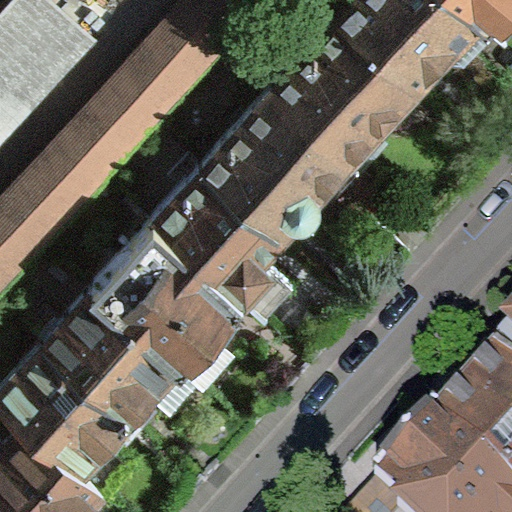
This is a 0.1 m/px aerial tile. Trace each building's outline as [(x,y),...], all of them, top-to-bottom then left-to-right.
[(12,0),(0,13),(0,153),(105,41),(61,0),(12,0)] [(192,0),(0,205),(0,277),(230,29),(257,0),(192,0)] [(445,68),(490,18),(470,0),(343,0),(336,8),(415,80),(425,89),(445,68)] [(511,0),(470,0),(490,18),(505,31),(511,23),(511,0)] [(336,8),(269,82),(345,152),(365,130),(376,120),(379,121),(383,121),(386,120),(401,104),(402,101),(402,98),(400,96),(415,80),(336,8)] [(390,192),(345,152),(269,82),(202,156),(278,226),(286,217),(292,210),(294,211),(299,212),(302,212),(306,211),(310,209),(314,204),(317,199),(317,195),(317,191),(316,187),(315,185),(326,174),(370,214),(390,192)] [(258,248),(278,226),(202,156),(152,210),(242,291),(265,312),(277,299),(294,280),(258,248)] [(230,304),(242,291),(152,210),(92,277),(199,374),(204,379),(216,365),(233,346),(215,329),(234,308),(230,304)] [(199,374),(92,277),(43,331),(128,408),(141,393),(149,385),(171,406),(199,374)] [(43,331),(0,378),(0,390),(24,412),(102,483),(130,451),(108,431),(114,423),(128,408),(43,331)] [(511,338),(495,357),(511,372),(511,338)] [(511,372),(495,357),(494,358),(485,350),(456,382),(465,390),(458,399),(436,422),(511,490),(511,372)] [(102,483),(24,412),(0,438),(0,487),(27,511),(89,511),(90,511),(82,504),(90,495),(102,483)] [(346,511),(511,511),(511,490),(436,422),(431,417),(428,418),(384,468),(377,475),(376,479),(346,511)] [(27,511),(0,487),(0,511),(27,511)]
